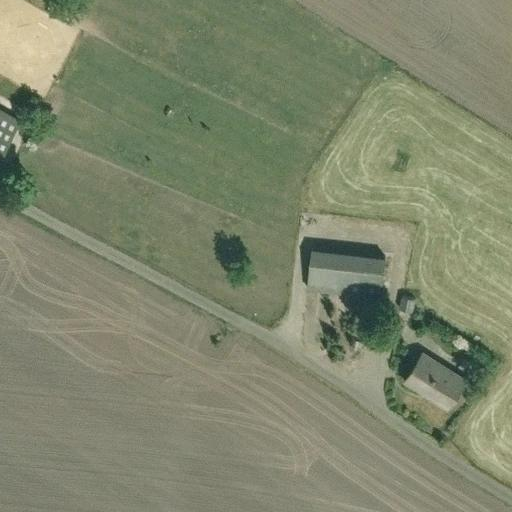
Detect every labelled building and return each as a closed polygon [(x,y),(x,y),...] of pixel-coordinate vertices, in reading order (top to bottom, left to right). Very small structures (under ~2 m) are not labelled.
[(0,152),(18,120),(0,109),(0,152)] [(387,215),(388,158),(339,157),(338,214),(387,215)] [(511,247),(511,216),(407,196),(401,226),(511,247)] [(380,298),(385,256),(312,247),(307,289),(380,298)] [(402,296),(399,309),(412,311),(415,298),(402,296)] [(405,380),(448,408),(465,381),(422,353),(405,380)]
